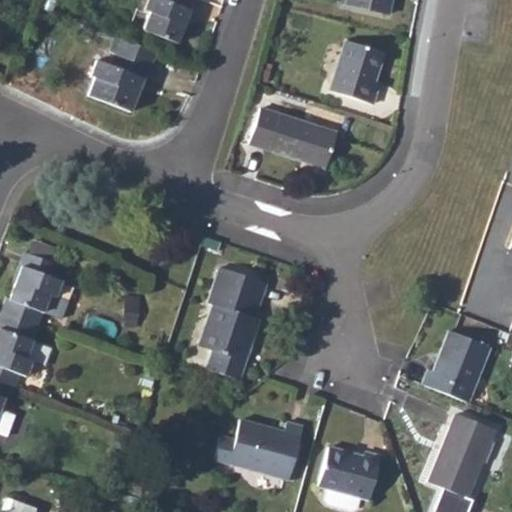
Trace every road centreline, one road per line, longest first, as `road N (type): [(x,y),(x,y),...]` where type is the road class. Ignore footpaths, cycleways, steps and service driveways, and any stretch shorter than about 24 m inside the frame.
road 1 (residential): [(346,227),(382,210),(422,169),(453,0)]
road 2 (residential): [(181,187),(248,0)]
road 3 (residential): [(181,187),(269,220),(346,227)]
road 4 (residential): [(20,129),(181,187)]
road 5 (residential): [(346,227),(350,350)]
